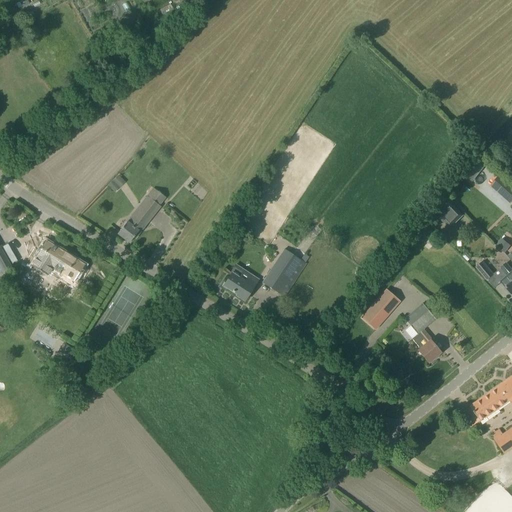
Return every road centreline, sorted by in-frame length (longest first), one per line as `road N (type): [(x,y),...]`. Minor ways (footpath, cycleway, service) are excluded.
road 1 (unclassified): [(390,434),(298,364),(0,176)]
road 2 (track): [(0,467),(199,301)]
road 3 (unclassified): [(390,434),(511,339)]
road 4 (unclassified): [(280,511),(390,434)]
